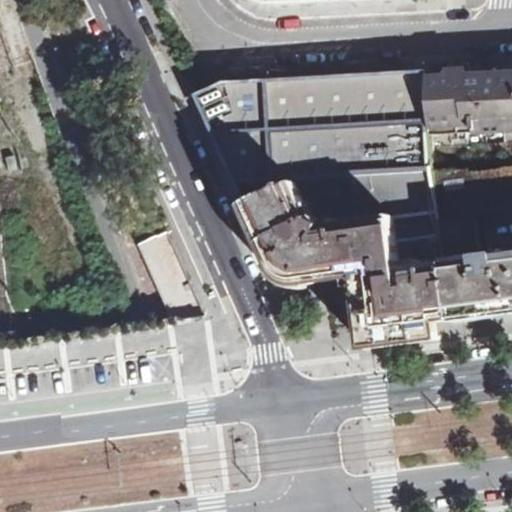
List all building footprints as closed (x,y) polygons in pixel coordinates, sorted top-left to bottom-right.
[(438,170),(511,167),(511,79),(489,81),(488,69),(429,72),(438,170)] [(402,270),(449,263),(441,211),(438,170),(429,72),(391,74),(241,83),(229,84),(227,82),(198,96),(247,205),(296,182),(313,218),(327,226),(393,217),(402,270)] [(511,253),(483,257),(477,215),(511,211),(511,167),(438,170),(441,211),(449,263),(456,320),(511,313),(511,253)] [(449,263),(402,270),(393,217),(327,226),(313,218),(296,182),(247,205),(267,250),(277,273),(284,279),(292,284),(301,286),(357,278),(376,275),(381,311),(383,329),(418,325),(456,320),(449,263)] [(172,317),(205,314),(168,232),(168,230),(138,244),(172,317)] [(376,275),(357,278),(365,349),(420,343),(418,325),(383,329),(381,311),(376,275)]
